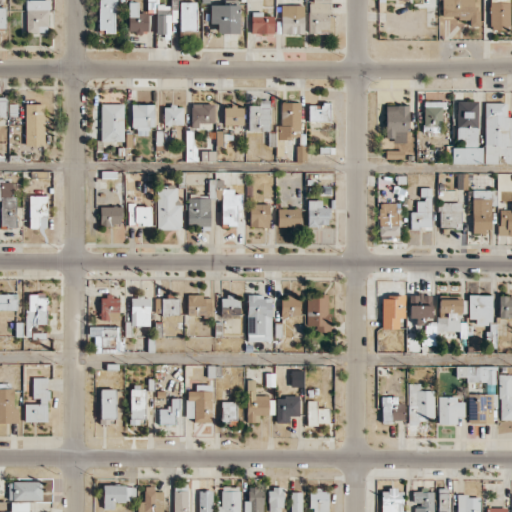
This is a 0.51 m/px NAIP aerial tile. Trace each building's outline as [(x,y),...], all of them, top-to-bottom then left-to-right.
[(25,0),(25,32),(48,32),(48,0),(25,0)] [(98,0),(99,31),(115,31),(114,0),(98,0)] [(329,33),(329,0),(309,0),(309,33),(329,33)] [(439,0),(440,18),(469,18),(469,26),(479,26),(479,7),(474,7),(473,0),(439,0)] [(509,29),(508,0),(489,0),(490,30),(509,29)] [(148,32),(147,12),(138,12),(138,2),(128,2),(128,32),(148,32)] [(179,30),(196,31),(196,2),(180,2),(179,30)] [(238,33),(238,4),(209,5),(209,24),(217,24),(217,33),(238,33)] [(170,34),(170,5),(155,5),(156,34),(170,34)] [(281,34),(304,34),(303,5),(281,5),(281,34)] [(273,16),(261,16),(261,11),(251,12),(251,34),(273,33),(273,16)] [(248,106),(248,131),(270,131),(269,100),(259,100),(259,106),(248,106)] [(442,102),(424,101),(423,132),(441,133),(442,102)] [(478,102),(456,101),(455,144),(477,145),(478,102)] [(279,138),(300,139),(300,102),(279,102),(279,138)] [(483,164),(511,164),(511,161),(511,143),(511,144),(511,121),(511,116),(506,117),(507,103),(485,102),(483,164)] [(44,145),(44,103),(25,103),(25,145),(44,145)] [(124,104),(101,103),(100,141),(123,141),(124,104)] [(214,104),(191,103),(191,124),(213,124),(214,104)] [(154,104),(131,104),(131,127),(136,127),(136,135),(148,135),(148,127),(154,127),(154,104)] [(330,121),(330,104),(308,104),(308,121),(330,121)] [(407,105),(385,105),(385,141),(407,141),(407,105)] [(164,125),(183,125),(182,106),(163,106),(164,125)] [(223,106),(224,125),(243,125),(243,106),(223,106)] [(483,163),(482,147),(452,147),(452,163),(483,163)] [(215,161),(215,151),(200,151),(201,161),(215,161)] [(221,226),(237,226),(237,210),(241,210),(241,194),(233,194),(233,189),(223,189),(223,179),(208,179),(208,198),(221,198),(221,226)] [(0,200),(0,226),(16,226),(16,195),(12,195),(12,181),(0,180),(0,200)] [(157,230),(180,229),(179,185),(156,185),(157,230)] [(430,188),(421,188),(421,201),(416,201),(416,211),(410,212),(410,228),(431,228),(430,188)] [(496,190),(470,190),(471,232),(491,232),(490,205),(496,205),(496,190)] [(29,228),(47,228),(46,195),(29,196),(29,228)] [(188,197),(187,228),(209,229),(210,198),(188,197)] [(307,226),(329,226),(329,207),(322,207),(322,200),(307,200),(307,226)] [(498,209),(498,234),(511,234),(511,202),(510,203),(510,209),(498,209)] [(399,203),(378,203),(380,235),(400,235),(399,203)] [(440,227),(461,227),(461,203),(440,203),(440,227)] [(249,227),(269,227),(269,204),(249,204),(249,227)] [(151,225),(150,205),(128,205),(128,226),(151,225)] [(99,206),(100,225),(121,224),(121,206),(99,206)] [(277,209),(277,227),(300,227),(300,208),(277,209)] [(0,309),(16,310),(17,294),(0,293),(0,309)] [(46,324),(46,293),(26,293),(26,337),(38,337),(38,324),(46,324)] [(431,294),(408,294),(409,318),(415,318),(415,325),(424,325),(424,318),(431,318),(431,294)] [(187,295),(187,315),(211,315),(211,296),(187,295)] [(270,341),(271,295),(247,295),(246,341),(270,341)] [(382,295),(381,329),(397,329),(398,318),(403,318),(404,296),(382,295)] [(437,331),(460,331),(460,337),(466,337),(466,322),(459,322),(460,295),(438,295),(437,331)] [(468,319),(475,318),(475,325),(492,325),(491,295),(468,295),(468,319)] [(100,296),(100,320),(118,320),(119,296),(100,296)] [(280,316),(300,316),(300,296),(281,296),(280,316)] [(306,296),(306,326),(317,326),(317,331),(328,331),(328,297),(306,296)] [(498,317),(511,316),(511,296),(499,296),(498,317)] [(220,315),(239,316),(239,297),(221,297),(220,315)] [(178,315),(178,298),(161,298),(161,315),(178,315)] [(94,336),(94,352),(124,353),(124,336),(118,336),(119,327),(88,326),(87,336),(94,336)] [(496,366),(456,366),(455,377),(466,377),(466,382),(496,383),(496,366)] [(303,387),(304,370),(291,370),(290,386),(303,387)] [(511,419),(511,374),(498,375),(499,420),(511,419)] [(24,422),(48,421),(47,377),(32,377),(32,402),(24,402),(24,422)] [(246,422),(259,422),(259,415),(272,415),(272,395),(255,395),(255,380),(247,380),(246,422)] [(407,421),(433,422),(434,391),(419,390),(419,384),(408,383),(407,421)] [(186,418),(193,418),(193,423),(212,422),(211,384),(197,385),(197,390),(186,390),(186,418)] [(0,422),(18,422),(18,408),(13,408),(13,388),(0,387),(0,422)] [(115,389),(100,389),(99,424),(115,424),(115,389)] [(129,389),(130,424),(145,424),(144,389),(129,389)] [(467,394),(468,424),(493,423),(492,394),(467,394)] [(401,396),(381,397),(381,421),(401,421),(401,396)] [(289,416),(299,416),(298,397),(275,397),(276,423),(289,422),(289,416)] [(158,424),(177,425),(178,398),(171,398),(170,409),(159,408),(158,424)] [(464,417),(464,398),(438,398),(438,425),(456,424),(456,417),(464,417)] [(317,401),(307,400),(306,424),(328,424),(328,408),(317,408),(317,401)] [(221,401),(221,422),(235,422),(236,401),(221,401)] [(41,500),(40,481),(7,482),(8,501),(41,500)] [(114,501),(135,501),(135,486),(103,485),(102,509),(114,509),(114,501)] [(162,511),(163,491),(154,491),(154,486),(144,486),(144,501),(137,501),(137,511),(148,511),(149,511),(162,511)] [(173,511),(187,511),(188,486),(173,486),(173,511)] [(215,511),(239,511),(240,486),(221,486),(221,506),(216,506),(215,511)] [(262,511),(263,487),(248,486),(247,500),(243,500),(243,511),(262,511)] [(283,488),(268,488),(268,511),(283,511),(283,488)] [(447,511),(448,488),(438,488),(437,511),(447,511)] [(309,511),(327,511),(328,489),(310,489),(309,511)] [(212,511),(212,490),(198,490),(198,511),(212,511)] [(479,511),(479,495),(457,495),(456,511),(479,511)]
